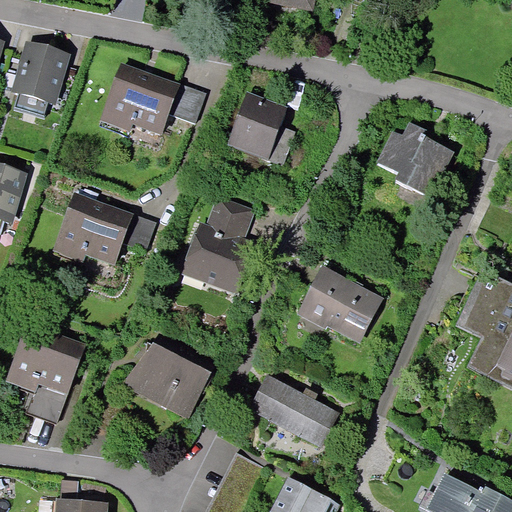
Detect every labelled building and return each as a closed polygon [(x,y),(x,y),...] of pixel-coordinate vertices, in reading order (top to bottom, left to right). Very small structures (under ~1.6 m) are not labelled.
[(305,12),(307,12),(310,0),(253,0),(289,8),(289,9),(304,13),(305,12)] [(13,96),(49,107),(63,59),(27,48),(13,96)] [(166,117),(193,126),(203,99),(175,89),(174,91),(119,71),(99,125),(127,135),(130,126),(159,136),(166,117)] [(280,169),(292,137),(277,132),(283,115),(243,100),(225,149),(280,169)] [(451,157),(448,155),(421,142),(424,136),(407,128),(400,141),(391,136),(375,167),(397,178),(393,184),(425,201),(434,183),(437,184),(451,157)] [(0,222),(10,225),(24,177),(0,169),(0,222)] [(511,183),(502,178),(489,205),(511,216),(511,183)] [(143,255),(153,228),(128,219),(127,220),(72,200),(52,255),(80,265),(83,256),(112,266),(120,246),(143,255)] [(502,245),(511,225),(511,216),(489,205),(475,232),(502,245)] [(234,293),(250,250),(237,245),(247,217),(217,206),(207,234),(198,231),(182,274),(234,293)] [(325,327),(357,343),(378,304),(321,274),(299,316),(300,316),(303,312),(326,324),(325,327)] [(511,392),(511,297),(473,279),(461,303),(498,321),(473,373),(511,392)] [(20,413),(55,426),(82,351),(25,331),(6,385),(27,393),(20,413)] [(203,381),(200,379),(206,368),(157,343),(153,351),(142,345),(142,347),(152,352),(148,360),(145,359),(137,375),(134,373),(125,384),(126,385),(134,375),(146,381),(141,392),(186,415),(203,381)] [(334,417),(266,382),(250,413),(318,448),(324,437),(328,439),(332,431),(328,429),(334,417)] [(92,423),(120,435),(132,408),(104,396),(92,423)] [(237,452),(204,511),(243,511),(267,469),(237,452)] [(419,469),(395,456),(381,485),(405,497),(419,469)] [(82,489),(106,491),(107,479),(84,474),(82,489)] [(426,508),(433,511),(511,511),(511,509),(465,486),(462,491),(440,480),(426,508)] [(329,511),(333,505),(290,483),(275,511),(329,511)] [(54,511),(106,511),(108,500),(56,496),(54,511)]
